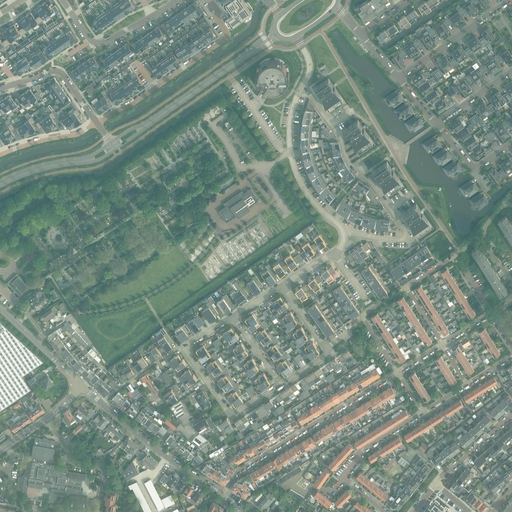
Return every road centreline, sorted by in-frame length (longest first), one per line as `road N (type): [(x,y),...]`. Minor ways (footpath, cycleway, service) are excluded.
road 1 (residential): [(221,495),(244,467),(397,372)]
road 2 (tertiary): [(274,29),(110,143)]
road 3 (tertiary): [(114,149),(278,37)]
road 4 (residential): [(96,123),(226,37),(210,0)]
road 5 (residential): [(410,240),(344,157),(302,86)]
road 6 (residential): [(221,495),(101,403)]
road 7 (residential): [(176,0),(95,43),(61,0)]
road 8 (residential): [(185,348),(230,415),(279,385)]
road 9 (residential): [(510,0),(398,78)]
road 10 (residential): [(406,288),(455,256),(491,312)]
road 11 (residential): [(0,88),(56,71),(96,123)]
road 12 (tertiary): [(0,186),(114,149)]
